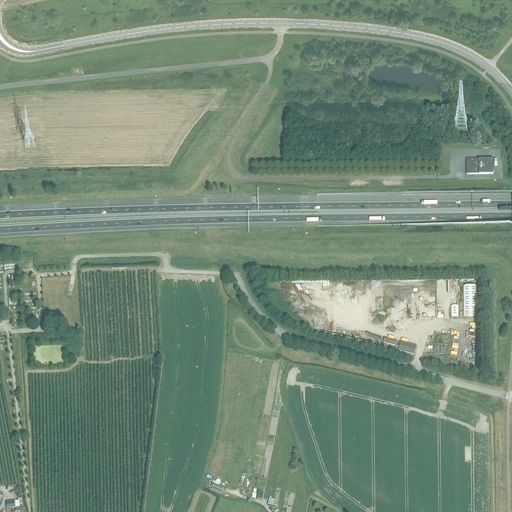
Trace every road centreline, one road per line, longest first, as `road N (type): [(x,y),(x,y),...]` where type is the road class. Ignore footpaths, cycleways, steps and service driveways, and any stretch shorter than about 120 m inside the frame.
road 1 (motorway): [(0,230),(511,215)]
road 2 (motorway): [(511,204),(0,216)]
road 3 (unclassified): [(268,58),(268,81),(232,150),(234,172),(245,179),(437,177)]
road 4 (tertiary): [(281,23),(175,27),(31,51),(0,36)]
road 5 (unclassified): [(0,88),(268,58)]
road 6 (tertiary): [(489,67),(419,36),(281,23)]
